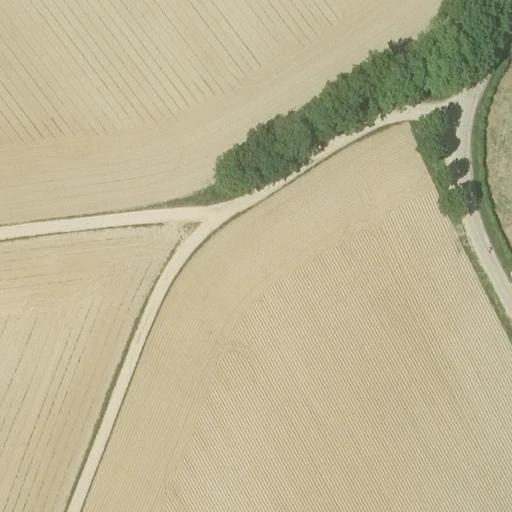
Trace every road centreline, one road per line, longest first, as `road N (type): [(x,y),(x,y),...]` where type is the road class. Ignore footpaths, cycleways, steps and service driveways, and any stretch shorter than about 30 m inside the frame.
road 1 (track): [(66,511),(162,280),(223,208),(381,117),(464,113)]
road 2 (unclassified): [(511,308),(472,228),(459,175),(475,78),(511,23)]
road 3 (track): [(0,232),(223,208)]
